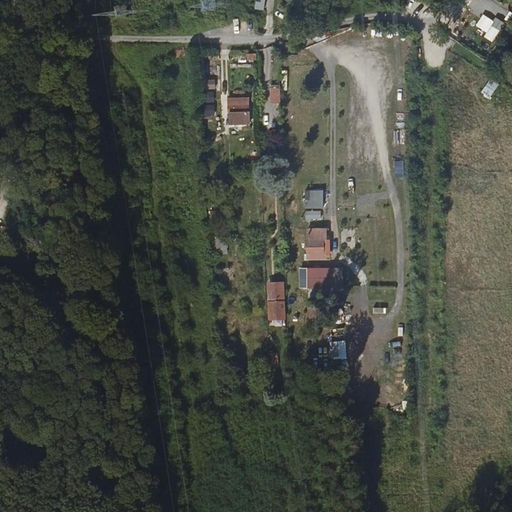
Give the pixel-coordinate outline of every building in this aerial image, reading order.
[(486,77),(480,95),(491,99),(497,81),(486,77)] [(215,78),(201,80),(202,90),(216,88),(215,78)] [(202,91),(203,116),(214,115),(214,90),(202,91)] [(250,124),(250,96),(228,96),(229,125),(250,124)] [(270,116),(270,99),(261,99),(261,116),(270,116)] [(405,178),(404,160),(395,160),(395,178),(405,178)] [(324,189),(305,189),(305,208),(324,208),(324,189)] [(296,232),(315,232),(314,214),(296,214),(296,232)] [(226,236),(215,237),(217,254),(228,253),(226,236)] [(300,282),(316,282),(316,264),(299,264),(300,282)] [(369,287),(370,294),(382,292),(380,285),(369,287)] [(278,326),(277,309),(262,310),(262,327),(278,326)] [(269,367),(278,367),(279,352),(269,352),(269,367)] [(391,353),(387,365),(392,366),(396,354),(391,353)]
